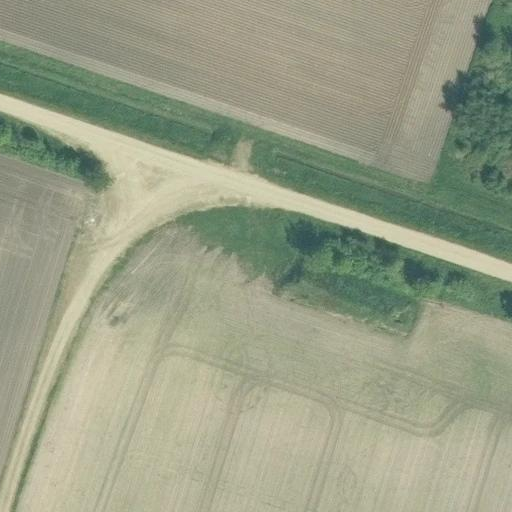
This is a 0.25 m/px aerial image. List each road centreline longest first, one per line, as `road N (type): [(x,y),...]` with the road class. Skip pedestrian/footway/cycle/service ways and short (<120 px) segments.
road 1 (track): [(511,262),(0,93)]
road 2 (track): [(32,511),(136,138)]
